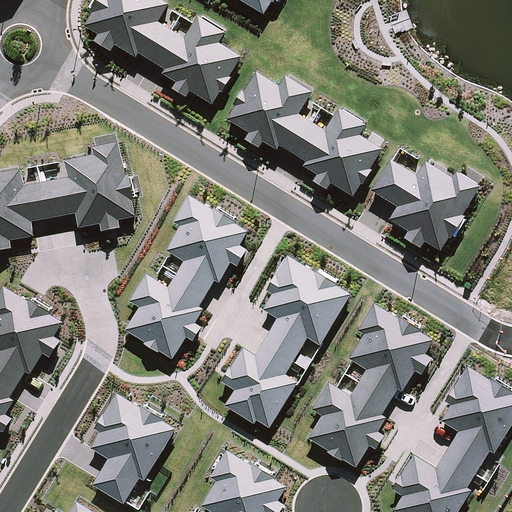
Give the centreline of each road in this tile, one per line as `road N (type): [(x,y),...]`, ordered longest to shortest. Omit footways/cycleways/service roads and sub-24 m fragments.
road 1 (residential): [(49,63),(511,342)]
road 2 (residential): [(97,333),(88,367),(0,507)]
